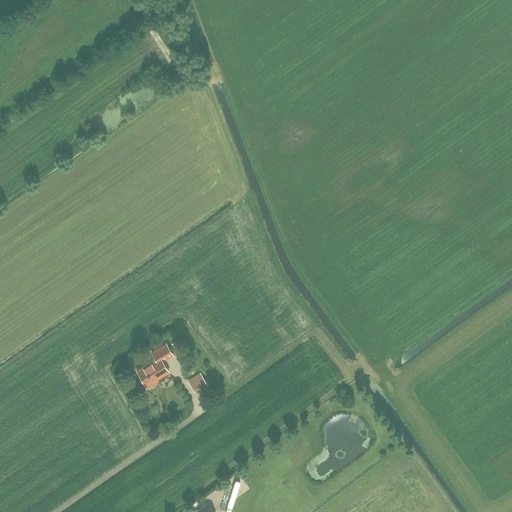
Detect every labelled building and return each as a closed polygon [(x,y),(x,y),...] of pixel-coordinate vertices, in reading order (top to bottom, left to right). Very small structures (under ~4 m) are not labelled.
[(176,341),(171,344),(175,350),(179,348),(176,341)] [(145,386),(168,372),(162,362),(173,356),(166,345),(151,354),(155,360),(136,371),(145,386)] [(182,355),(177,359),(181,365),(186,362),(182,355)] [(208,384),(200,372),(187,380),(195,392),(208,384)] [(221,497),(223,501),(243,490),(241,487),(221,497)] [(194,511),(213,511),(207,503),(194,511)]
